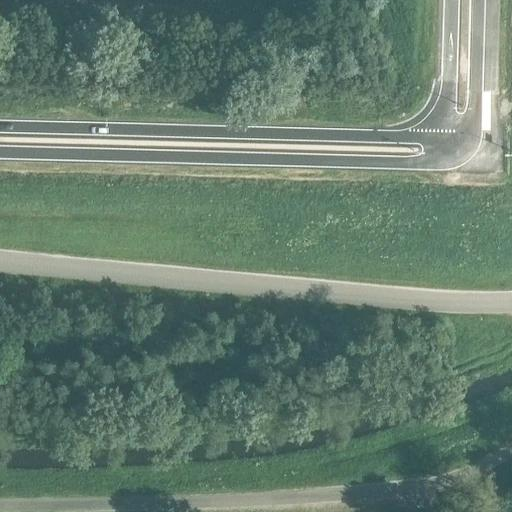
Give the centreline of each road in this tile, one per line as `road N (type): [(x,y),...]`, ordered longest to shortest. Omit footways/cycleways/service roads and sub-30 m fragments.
road 1 (unclassified): [(0,510),(319,500),(429,488),(511,456)]
road 2 (tertiary): [(0,264),(511,304)]
road 3 (secondary): [(0,155),(421,163),(446,140)]
road 4 (secondary): [(446,140),(0,129)]
road 5 (motorway): [(446,140),(473,113),(477,0)]
road 6 (motorway): [(450,0),(446,140)]
